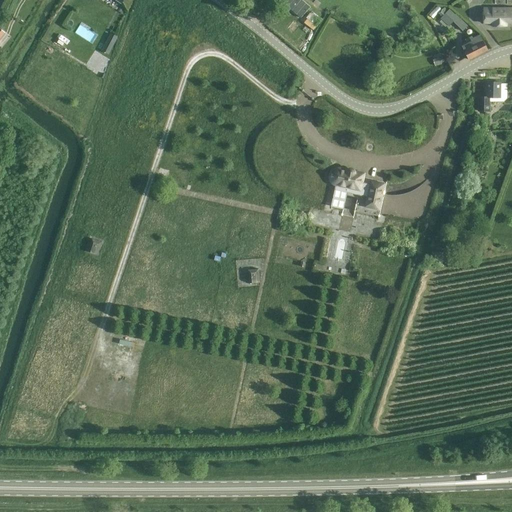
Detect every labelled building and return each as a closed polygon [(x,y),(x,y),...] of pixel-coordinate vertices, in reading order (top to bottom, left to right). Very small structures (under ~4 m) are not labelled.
[(301,0),(286,0),(283,4),(301,18),(310,7),(301,0)] [(468,26),(456,14),(455,14),(450,9),(448,11),(445,8),(438,14),(442,18),(441,19),(449,27),(454,22),(463,31),(468,26)] [(511,8),(483,9),(483,14),(484,24),(492,23),(492,27),(506,27),(506,24),(511,23),(511,8)] [(309,14),(305,20),(315,28),(318,21),(309,14)] [(487,50),(480,35),(470,39),(471,41),(462,46),(465,51),(469,60),(487,50)] [(105,45),(102,51),(109,55),(112,49),(105,45)] [(445,56),(434,59),(435,67),(447,63),(445,56)] [(479,97),(478,107),(478,111),(490,111),(490,101),(503,102),(507,98),(507,84),(501,84),(501,82),(486,82),(486,97),(479,97)] [(187,154),(185,159),(193,162),(195,156),(187,154)] [(182,167),(177,182),(185,184),(193,162),(185,159),(182,167)] [(350,169),(347,171),(340,169),(337,169),(334,171),(332,174),(331,177),(331,180),(333,183),(336,185),(331,206),(344,209),(347,196),(357,198),(354,211),(379,217),(387,183),(363,177),(363,174),(357,173),(355,170),(353,169),(350,169)] [(90,241),(87,254),(100,257),(103,244),(90,241)] [(448,253),(432,252),(431,266),(442,266),(442,263),(447,263),(448,253)] [(246,271),(247,286),(260,284),(259,270),(246,271)]
